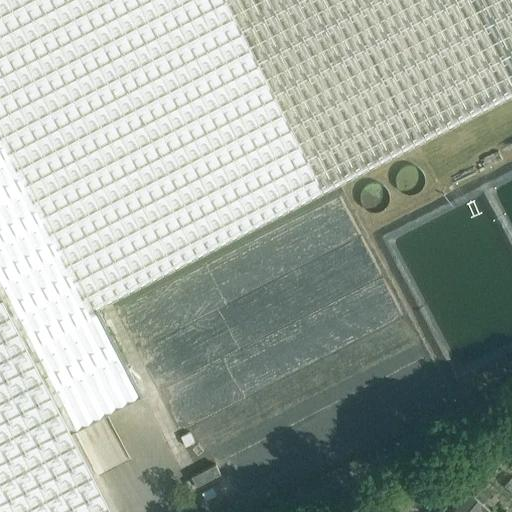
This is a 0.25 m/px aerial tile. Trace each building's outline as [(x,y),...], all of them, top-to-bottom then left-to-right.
[(511,94),(511,0),(0,0),(0,120),(97,307),(511,94)] [(0,292),(3,298),(71,431),(142,394),(132,377),(97,307),(0,120),(0,292)] [(0,511),(112,511),(71,431),(3,298),(0,292),(0,511)] [(216,464),(192,477),(197,486),(221,473),(216,464)] [(485,483),(475,495),(483,502),(493,491),(485,483)] [(482,511),(489,511),(491,511),(479,500),(469,492),(452,511),(453,511),(480,511),(481,511),(482,511)]
